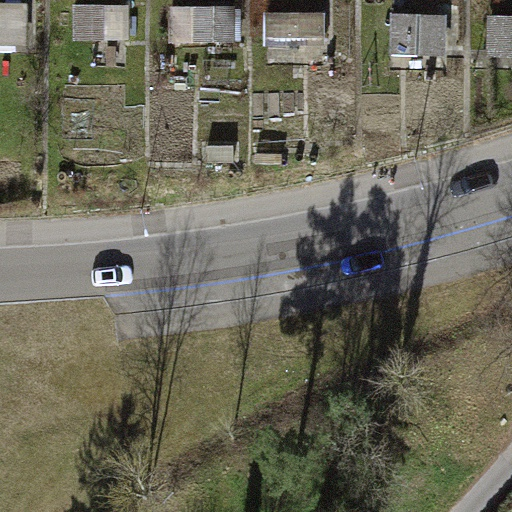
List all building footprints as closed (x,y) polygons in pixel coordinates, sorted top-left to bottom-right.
[(28,6),(0,5),(0,48),(28,49),(28,6)] [(130,7),(72,7),(72,44),(130,44),(130,7)] [(236,9),(167,9),(169,45),(236,44),(236,9)] [(325,15),(263,14),(263,49),(325,48),(325,15)] [(446,18),(390,16),(390,57),(446,58),(446,18)] [(511,18),(487,18),(487,59),(511,59),(511,18)]
